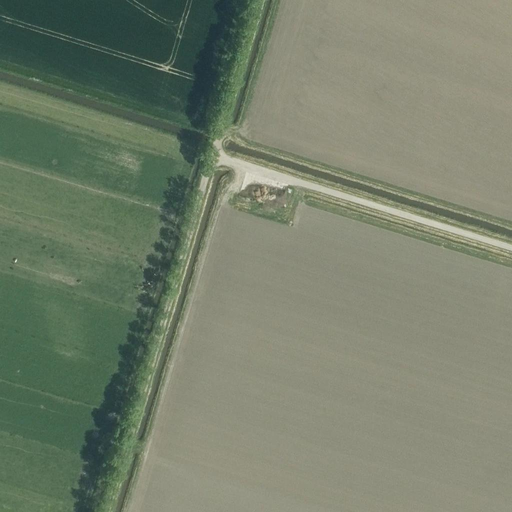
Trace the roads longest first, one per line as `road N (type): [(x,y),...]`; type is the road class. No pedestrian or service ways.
road 1 (track): [(511,244),(211,152)]
road 2 (track): [(126,443),(211,152)]
road 3 (track): [(211,152),(255,0)]
